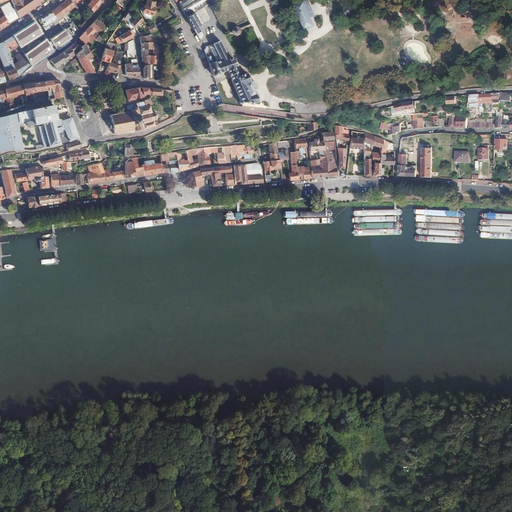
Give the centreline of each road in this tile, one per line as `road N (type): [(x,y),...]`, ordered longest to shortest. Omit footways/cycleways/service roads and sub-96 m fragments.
road 1 (residential): [(181,196),(179,173),(29,193),(6,202),(0,216)]
road 2 (residential): [(181,196),(394,184)]
road 3 (residential): [(0,218),(181,196)]
road 4 (residential): [(394,184),(400,135),(511,131)]
road 5 (residential): [(79,125),(94,143),(184,113)]
